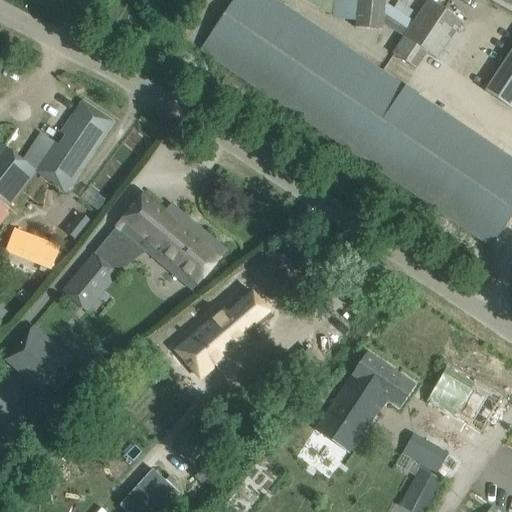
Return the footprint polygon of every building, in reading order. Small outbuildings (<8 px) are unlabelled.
[(511,148),(509,146),(504,152),(278,0),(233,0),(211,34),(200,50),(492,247),(511,217),(511,148)] [(429,0),(408,30),(382,11),(383,0),(338,0),(337,18),(357,21),(356,27),(380,30),(381,21),(403,37),(393,52),(418,69),(428,55),(437,61),(463,24),(429,0)] [(511,107),(511,49),(484,92),(511,109),(511,107)] [(41,136),(23,162),(0,144),(0,143),(0,244),(1,244),(0,243),(0,221),(23,190),(34,173),(61,191),(110,118),(79,96),(56,131),(58,133),(53,143),(48,141),(41,136)] [(144,194),(116,227),(146,252),(193,291),(227,251),(195,224),(193,226),(186,220),(188,218),(181,212),(174,220),(165,213),(144,194)] [(63,263),(66,254),(58,251),(60,246),(14,228),(5,251),(50,269),(58,271),(62,262),(63,263)] [(119,274),(94,253),(63,291),(88,312),(119,274)] [(223,308),(175,350),(188,365),(199,356),(211,371),(249,338),(248,337),(273,316),(249,288),(224,310),(223,308)] [(30,332),(6,361),(45,394),(70,365),(30,332)] [(400,409),(416,386),(368,353),(315,428),(348,450),(377,408),(385,413),(392,403),(400,409)] [(481,433),(501,398),(447,367),(427,402),(454,417),(456,414),(468,422),(467,425),(481,433)] [(215,437),(197,420),(173,446),(191,463),(215,437)] [(423,440),(422,442),(400,431),(388,454),(410,465),(412,461),(436,473),(447,453),(423,440)] [(410,511),(424,511),(444,482),(420,467),(397,503),(410,511)] [(127,511),(164,511),(180,494),(153,469),(120,506),(127,511)] [(330,478),(319,470),(310,482),(320,490),(330,478)]
